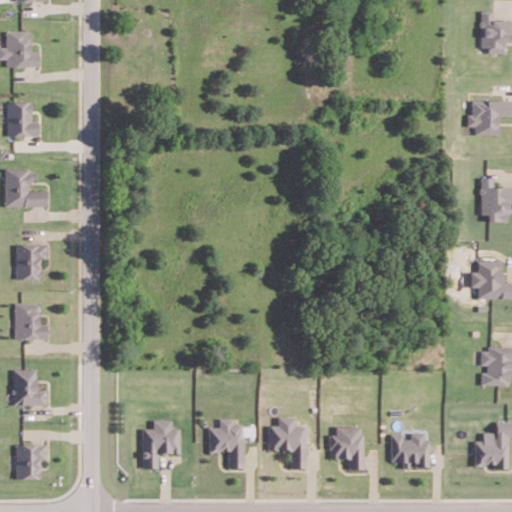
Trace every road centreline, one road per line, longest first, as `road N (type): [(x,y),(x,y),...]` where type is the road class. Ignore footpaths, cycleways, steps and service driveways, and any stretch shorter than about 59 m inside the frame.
road 1 (residential): [(92,0),(89,511)]
road 2 (residential): [(0,505),(511,504)]
